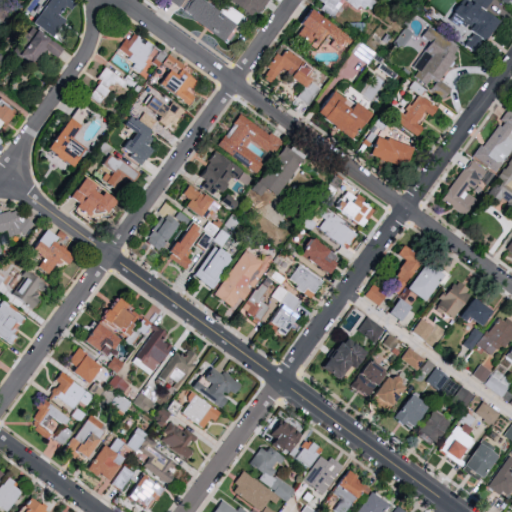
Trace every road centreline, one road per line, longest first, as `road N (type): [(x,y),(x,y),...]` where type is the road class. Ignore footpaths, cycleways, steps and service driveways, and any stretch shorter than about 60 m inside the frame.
road 1 (tertiary): [(454,511),(6,185)]
road 2 (residential): [(511,290),(116,0)]
road 3 (residential): [(280,382),(511,71)]
road 4 (residential): [(109,256),(293,0)]
road 5 (residential): [(6,185),(9,168),(92,52),(93,0)]
road 6 (residential): [(0,405),(109,256)]
road 7 (residential): [(187,511),(280,382)]
road 8 (residential): [(96,511),(0,439)]
